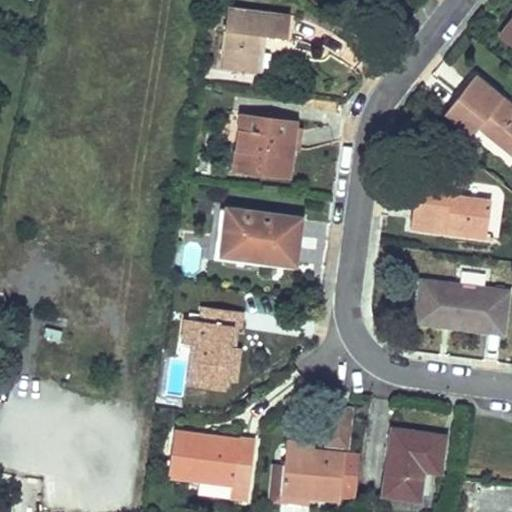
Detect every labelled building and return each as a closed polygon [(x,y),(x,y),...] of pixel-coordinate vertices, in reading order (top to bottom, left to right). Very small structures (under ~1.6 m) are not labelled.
[(229,6),(220,66),(261,70),(265,35),(290,38),(293,14),(229,6)] [(511,19),(501,34),(511,42),(511,19)] [(511,105),(474,77),(447,113),(474,134),(480,127),(511,150),(511,105)] [(242,114),(235,168),(290,176),(293,149),(296,128),(297,121),(242,114)] [(296,128),(293,149),(301,150),(304,130),(296,128)] [(417,180),(411,226),(487,236),(491,200),(451,195),(452,185),(417,180)] [(229,209),(223,248),(255,251),(254,258),(295,264),(301,218),(229,209)] [(255,251),(223,248),(223,254),(254,258),(255,251)] [(464,273),(461,285),(483,288),(485,276),(464,273)] [(424,281),(418,321),(503,332),(509,292),(483,288),(461,285),(424,281)] [(192,359),(190,375),(236,381),(240,348),(235,347),(228,346),(231,326),(238,327),(240,327),(241,312),(204,307),(202,322),(187,320),(184,341),(194,343),(199,343),(198,360),(192,359)] [(231,326),(228,346),(235,347),(238,327),(231,326)] [(394,429),(385,493),(419,499),(425,469),(439,471),(445,437),(394,429)] [(174,432),(168,476),(201,480),(199,493),(231,498),(239,437),(223,435),(222,440),(200,437),(201,435),(174,432)] [(222,440),(223,435),(201,432),(201,435),(200,437),(222,440)] [(314,442),(288,441),(288,448),(313,450),(314,442)] [(309,496),(353,500),(359,455),(313,450),(288,448),(286,448),(281,494),(283,494),(309,496)] [(511,511),(511,486),(477,482),(473,511),(511,511)] [(282,499),(309,503),(309,496),(283,494),(282,499)]
